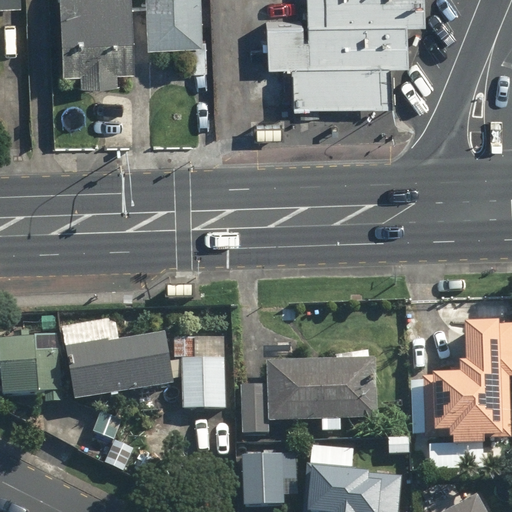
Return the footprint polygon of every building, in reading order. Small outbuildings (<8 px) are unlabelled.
[(129,0),(57,0),(60,71),(78,71),(78,82),(115,81),(114,69),(132,68),(129,0)] [(143,0),(146,46),(201,44),(199,0),(143,0)] [(424,28),(423,0),(306,0),(307,30),(408,28),(424,28)] [(408,70),(408,28),(307,30),(269,31),(270,72),(292,72),(386,70),(408,70)] [(205,48),(183,48),(184,72),(206,71),(205,48)] [(387,111),(386,70),(292,72),(293,113),(387,111)] [(284,128),(254,129),(254,143),(284,142),(284,128)] [(167,297),(194,297),(194,284),(168,284),(167,297)] [(422,378),(423,441),(449,441),(450,449),(481,449),(481,441),(510,441),(509,379),(511,379),(511,325),(462,326),(462,365),(456,365),(456,370),(448,370),(448,378),(422,378)] [(64,350),(72,402),(171,386),(163,334),(64,350)] [(173,360),(194,359),(193,336),(172,337),(173,360)] [(33,337),(0,339),(0,403),(61,399),(57,347),(34,349),(33,337)] [(240,387),(241,436),(268,435),(268,424),(320,423),(321,434),(339,434),(338,422),(375,420),(374,360),(367,360),(367,353),(334,358),(334,362),(265,363),(265,387),(240,387)] [(181,361),(182,411),(224,410),(223,360),(181,361)] [(92,433),(113,441),(121,422),(100,414),(92,433)] [(105,462),(123,470),(134,448),(116,439),(105,462)] [(388,440),(388,456),(408,456),(408,439),(388,440)] [(351,451),(307,448),(301,511),(396,511),(399,475),(350,471),(351,451)] [(295,455),(240,457),(242,508),(283,506),(283,498),(297,497),(295,455)] [(448,511),(483,511),(475,497),(448,511)]
